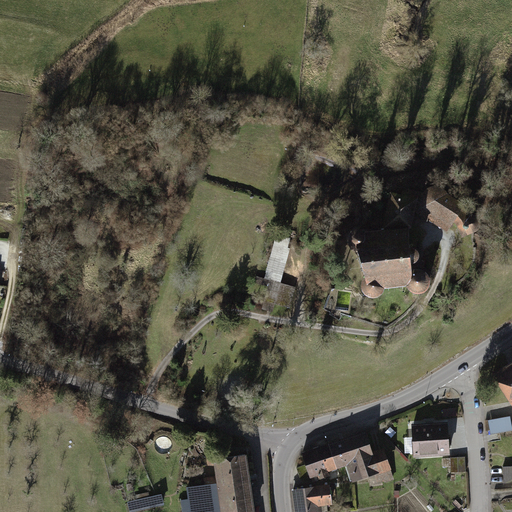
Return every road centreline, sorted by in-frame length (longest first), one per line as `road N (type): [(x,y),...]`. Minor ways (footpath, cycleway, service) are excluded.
road 1 (tertiary): [(0,354),(296,443)]
road 2 (secondary): [(456,370),(296,443)]
road 3 (residential): [(456,370),(474,406),(480,511)]
